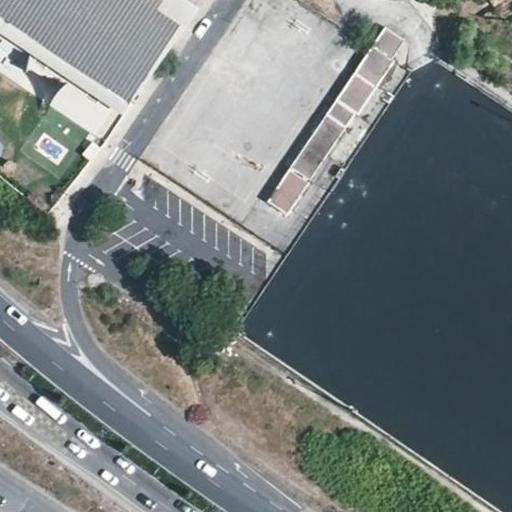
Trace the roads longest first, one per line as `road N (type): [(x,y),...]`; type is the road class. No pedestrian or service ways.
road 1 (residential): [(231,493),(234,465),(96,355),(71,297),(82,220),(230,0)]
road 2 (primary): [(231,493),(0,313)]
road 3 (primary): [(0,377),(173,511)]
